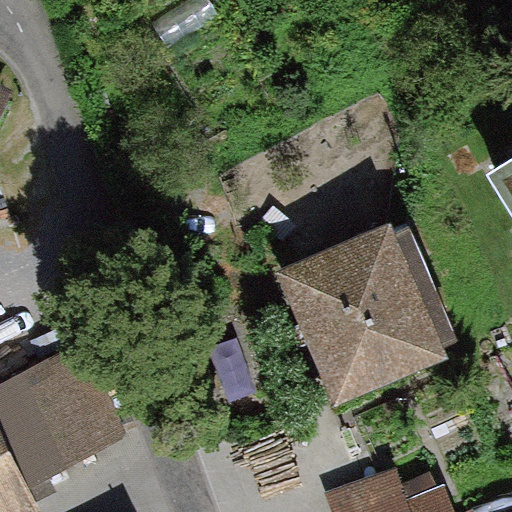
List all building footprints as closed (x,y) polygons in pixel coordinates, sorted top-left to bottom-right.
[(0,116),(16,82),(0,74),(0,116)] [(511,157),(485,174),(511,217),(511,157)] [(396,215),(391,203),(277,254),(337,388),(451,337),(447,328),(460,322),(410,209),(396,215)] [(85,334),(0,371),(0,409),(31,475),(129,433),(85,334)] [(0,511),(19,511),(43,501),(31,475),(0,409),(0,511)] [(335,511),(511,511),(511,508),(501,511),(461,511),(446,476),(409,490),(399,460),(326,487),(335,511)]
